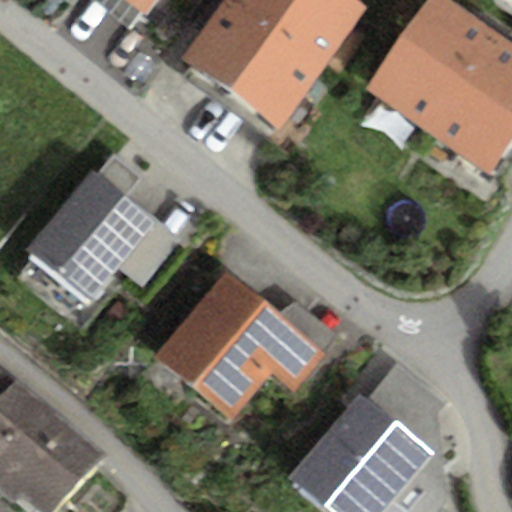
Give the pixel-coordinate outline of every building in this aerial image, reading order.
[(157,0),(124,0),(146,15),(157,0)] [(322,67),(228,0),(221,0),(180,57),(278,127),(322,67)] [(366,7),(356,0),(228,0),(322,67),(366,7)] [(427,129),(497,32),(452,0),(428,0),(366,85),(427,129)] [(487,173),(511,138),(511,42),(497,32),(427,129),(487,173)] [(97,170),(26,251),(32,256),(13,278),(68,326),(120,267),(142,286),(180,242),(97,170)] [(225,271),(154,357),(233,423),(273,374),(295,392),(327,354),(225,271)] [(0,397),(18,378),(0,367),(0,397)] [(18,378),(0,397),(0,493),(12,505),(23,492),(45,511),(52,511),(104,455),(18,378)] [(385,511),(433,454),(358,393),(288,477),(329,511),(385,511)]
